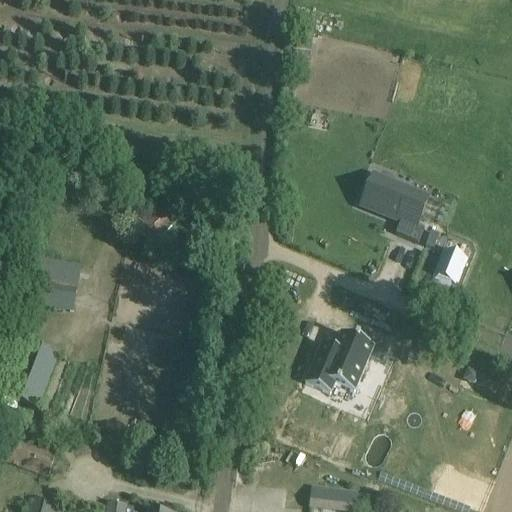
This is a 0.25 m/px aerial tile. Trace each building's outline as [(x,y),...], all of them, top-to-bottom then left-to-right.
[(378,182),(366,209),(400,223),(395,236),(417,245),(424,231),(416,228),(427,200),(408,192),(407,194),(378,182)] [(159,232),(163,237),(179,221),(162,203),(134,231),(146,244),(159,232)] [(203,219),(191,212),(183,226),(195,233),(203,219)] [(439,236),(430,233),(424,248),(433,252),(439,236)] [(466,259),(440,249),(430,276),(455,286),(466,259)] [(32,309),(72,315),(80,268),(39,262),(32,309)] [(334,351),(321,345),(304,385),(330,396),(334,386),(354,395),(373,349),(341,335),(334,351)] [(38,411),(58,359),(24,346),(5,398),(38,411)] [(56,457),(10,440),(2,462),(48,479),(56,457)] [(323,490),(311,489),(308,510),(321,511),(323,490)] [(54,511),(56,508),(30,502),(27,511),(54,511)]
